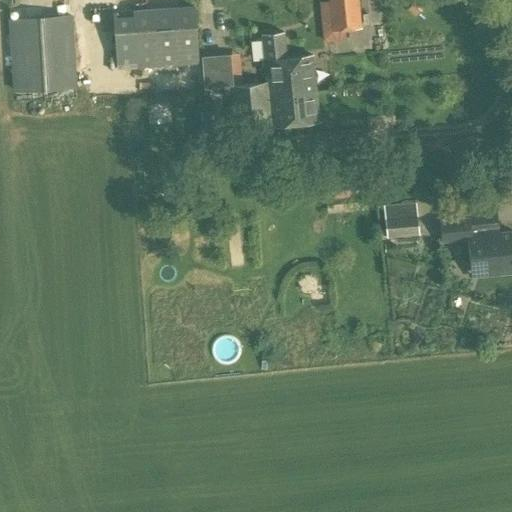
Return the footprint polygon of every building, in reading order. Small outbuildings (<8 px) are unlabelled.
[(345,0),(317,0),(319,28),(347,26),(345,0)] [(15,18),(21,97),(142,89),(136,9),(15,18)] [(288,57),(285,31),(261,33),(272,126),(320,121),(313,54),(288,57)] [(242,52),(204,53),(205,83),(243,81),(242,52)] [(324,199),(379,194),(376,159),(322,163),(324,199)] [(440,200),(439,189),(426,191),(427,201),(440,200)] [(387,237),(419,234),(416,201),(383,205),(387,237)] [(511,230),(499,232),(496,210),(467,213),(467,217),(439,220),(441,243),(469,240),(472,270),(498,268),(498,274),(511,272),(511,230)]
